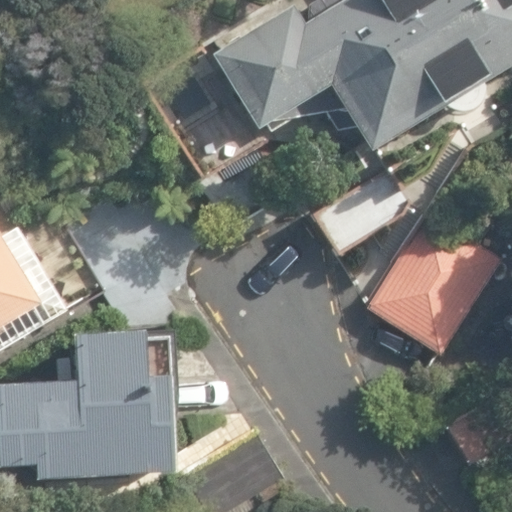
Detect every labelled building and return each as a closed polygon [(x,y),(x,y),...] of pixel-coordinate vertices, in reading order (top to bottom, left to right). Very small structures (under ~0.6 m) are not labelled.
[(363,153),(511,62),(511,0),(339,0),(301,24),(291,5),(207,55),(251,132),(324,88),(363,153)] [(226,233),(283,200),(254,151),(197,184),(226,233)] [(334,257),(403,216),(410,203),(388,167),(309,214),(334,257)] [(497,253),(423,211),(366,308),(440,351),(497,253)] [(0,348),(99,289),(53,213),(7,241),(0,230),(0,348)] [(165,336),(68,337),(69,380),(0,381),(0,486),(167,485),(165,336)] [(231,511),(280,483),(250,432),(182,473),(205,511),(231,511)]
